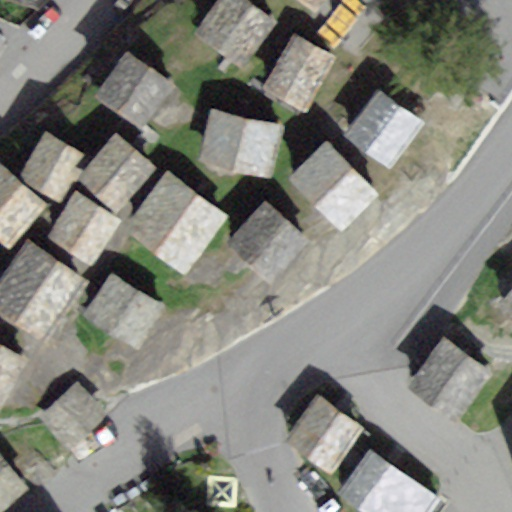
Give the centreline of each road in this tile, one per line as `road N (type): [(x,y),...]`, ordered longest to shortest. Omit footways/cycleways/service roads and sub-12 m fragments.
road 1 (residential): [(244,384),(386,292),(458,217),(511,144)]
road 2 (residential): [(38,511),(244,384)]
road 3 (residential): [(244,384),(283,511)]
